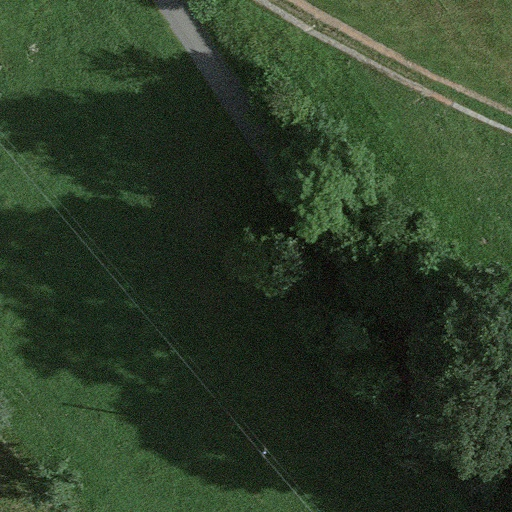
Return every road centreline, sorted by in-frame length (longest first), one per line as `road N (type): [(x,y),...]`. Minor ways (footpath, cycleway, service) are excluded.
road 1 (residential): [(511,453),(316,211),(178,0)]
road 2 (track): [(511,118),(443,91),(280,0)]
